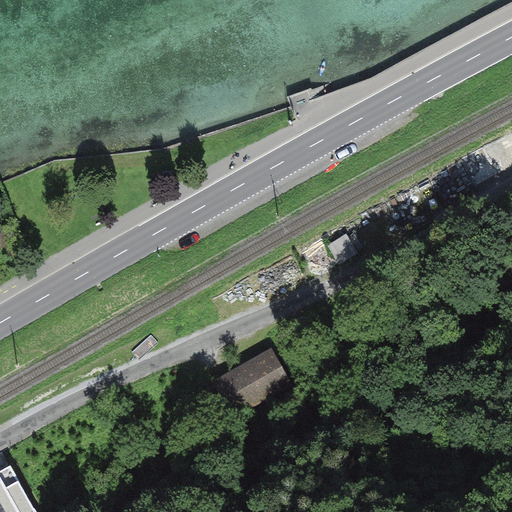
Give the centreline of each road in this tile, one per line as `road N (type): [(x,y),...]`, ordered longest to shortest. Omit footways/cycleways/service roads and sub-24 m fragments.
road 1 (primary): [(0,324),(511,39)]
road 2 (residential): [(0,440),(362,274),(511,186)]
